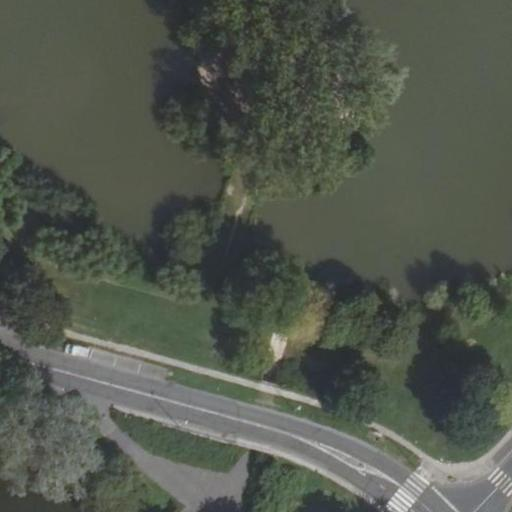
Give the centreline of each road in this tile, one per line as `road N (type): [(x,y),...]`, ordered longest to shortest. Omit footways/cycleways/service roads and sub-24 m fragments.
road 1 (tertiary): [(443,511),(415,486),(324,435),(171,400)]
road 2 (tertiary): [(171,400),(346,476)]
road 3 (tertiary): [(171,400),(0,353)]
